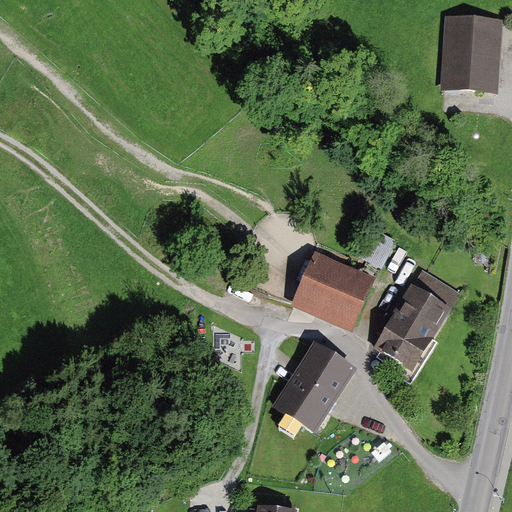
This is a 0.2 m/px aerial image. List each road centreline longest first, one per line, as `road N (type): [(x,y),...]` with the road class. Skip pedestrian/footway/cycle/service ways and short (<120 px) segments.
road 1 (track): [(0,32),(117,142),(284,251),(252,319)]
road 2 (residential): [(220,303),(355,366),(402,434),(463,485),(483,489)]
road 3 (track): [(0,133),(60,169),(97,209),(220,303)]
road 4 (tertiary): [(511,363),(483,489)]
